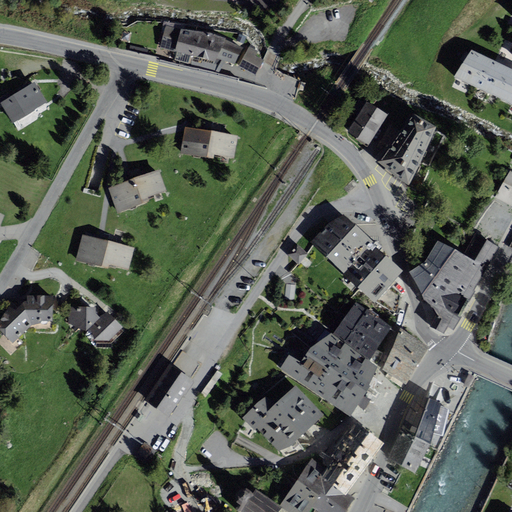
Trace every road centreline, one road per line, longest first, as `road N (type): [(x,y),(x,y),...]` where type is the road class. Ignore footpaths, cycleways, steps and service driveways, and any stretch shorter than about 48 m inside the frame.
road 1 (residential): [(376,196),(325,208),(304,224),(168,425),(152,435)]
road 2 (secondary): [(123,62),(227,87),(293,114),(351,154),(376,196)]
road 3 (unknown): [(387,224),(321,270),(225,422)]
road 4 (residential): [(123,62),(0,286)]
road 5 (primary): [(446,348),(402,403),(357,511)]
road 6 (secondary): [(376,196),(421,322),(446,348)]
road 7 (secondary): [(0,35),(123,62)]
road 8 (primary): [(511,241),(446,348)]
